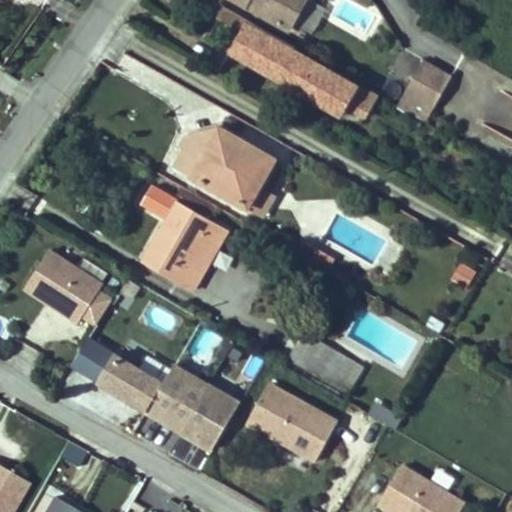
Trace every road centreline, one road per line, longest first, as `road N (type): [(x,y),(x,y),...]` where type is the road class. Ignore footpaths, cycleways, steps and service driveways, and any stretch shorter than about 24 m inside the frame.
road 1 (residential): [(228,511),(0,377)]
road 2 (unclassified): [(0,162),(108,0)]
